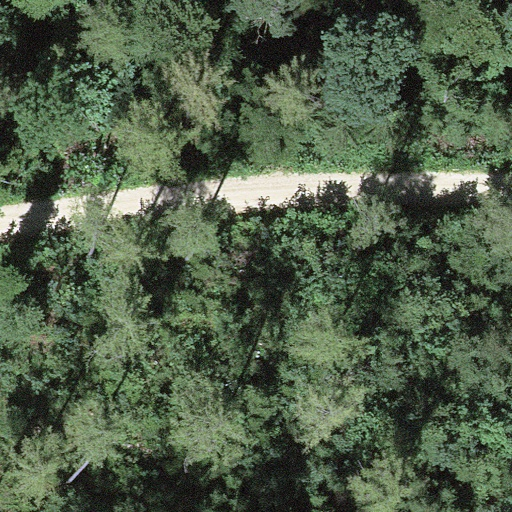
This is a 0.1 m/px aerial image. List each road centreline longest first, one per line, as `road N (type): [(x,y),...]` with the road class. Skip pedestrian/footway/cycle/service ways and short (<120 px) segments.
road 1 (track): [(0,38),(324,54),(511,79)]
road 2 (track): [(0,224),(277,198),(511,191)]
